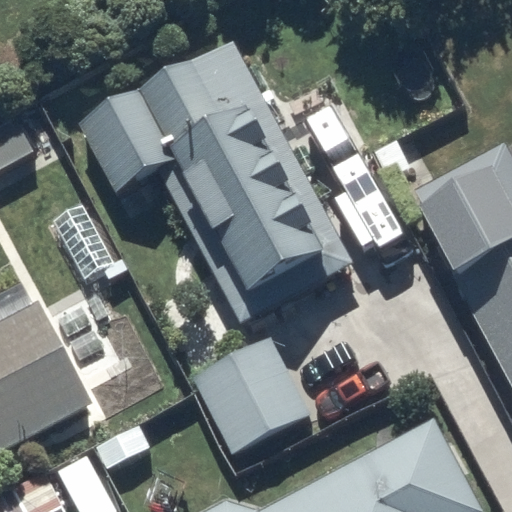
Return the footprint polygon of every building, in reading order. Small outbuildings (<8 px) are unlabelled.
[(355,263),(235,40),(76,120),(118,192),(159,165),(241,324),(355,263)] [(0,170),(35,151),(16,117),(0,126),(0,170)] [(511,154),(506,143),(414,192),(461,271),(454,276),(511,385),(511,154)] [(85,204),(54,219),(84,277),(103,267),(109,279),(128,269),(123,260),(116,264),(85,204)] [(0,452),(94,404),(40,301),(0,322),(0,452)] [(273,339),(197,376),(235,453),(309,413),(273,339)] [(485,511),(486,511),(436,421),(264,506),(229,499),(205,511),(485,511)]
